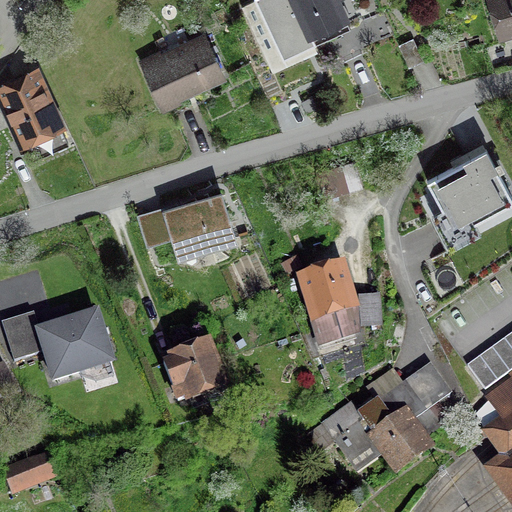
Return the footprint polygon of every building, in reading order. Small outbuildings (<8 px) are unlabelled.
[(254,0),(283,60),(360,23),(349,0),(254,0)] [(511,0),(487,0),(499,38),(511,34),(511,0)] [(415,35),(396,43),(409,71),(428,63),(415,35)] [(219,39),(149,67),(165,105),(234,78),(219,39)] [(46,84),(5,102),(29,154),(70,136),(46,84)] [(506,168),(492,142),(428,177),(444,207),(431,214),(452,251),(511,218),(511,193),(500,171),(506,168)] [(359,157),(318,169),(327,198),(367,186),(359,157)] [(179,255),(234,238),(221,194),(166,212),(179,255)] [(348,261),(296,274),(317,347),(361,334),(360,328),(383,327),(381,294),(357,296),(348,261)] [(99,310),(37,329),(53,382),(115,363),(99,310)] [(511,334),(469,365),(486,389),(511,369),(511,334)] [(218,352),(174,365),(187,408),(231,395),(218,352)] [(4,364),(0,365),(0,394),(15,387),(4,364)] [(461,404),(431,369),(368,421),(352,402),(314,434),(340,465),(375,436),(395,459),(461,404)] [(511,504),(511,381),(491,396),(503,414),(487,426),(510,458),(489,473),(496,483),(508,499),(511,504)] [(56,459),(17,472),(25,495),(63,482),(56,459)]
